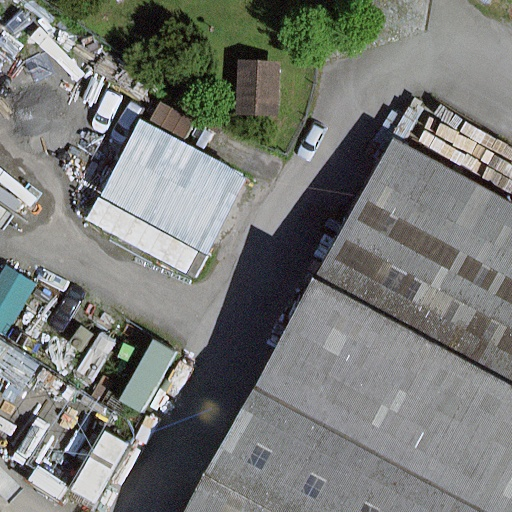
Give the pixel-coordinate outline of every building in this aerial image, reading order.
[(285,63),(243,61),(241,116),(283,118),(285,63)] [(169,90),(135,71),(106,122),(140,141),(94,222),(200,281),(255,181),(185,142),(196,123),(161,104),(169,90)] [(511,511),(511,198),(406,141),(203,511),(511,511)] [(155,343),(47,284),(7,358),(114,416),(155,343)] [(0,427),(17,388),(0,380),(0,427)]
